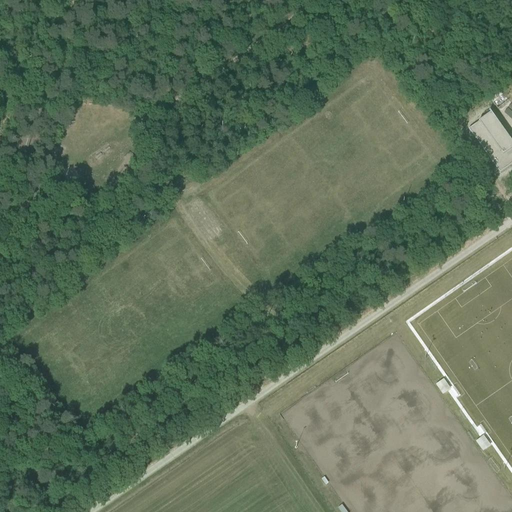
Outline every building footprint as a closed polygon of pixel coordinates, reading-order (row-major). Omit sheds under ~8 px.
[(498,92),(489,100),(492,104),(501,96),(498,92)] [(511,144),(491,114),(469,130),(500,174),(511,165),(511,144)] [(20,134),(15,151),(26,155),(31,138),(20,134)] [(196,177),(176,192),(182,201),(202,186),(196,177)] [(197,198),(184,208),(209,241),(222,231),(197,198)] [(443,380),(435,386),(442,396),(450,391),(443,380)] [(483,437),(475,443),(483,453),(490,447),(483,437)]
